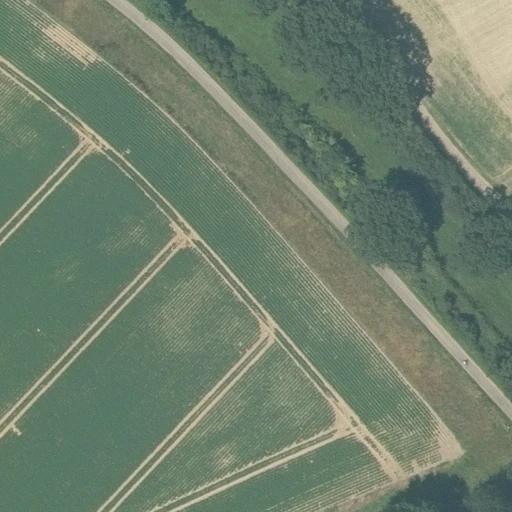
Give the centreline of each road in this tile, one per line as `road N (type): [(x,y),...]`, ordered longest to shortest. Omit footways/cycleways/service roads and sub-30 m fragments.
road 1 (unclassified): [(511,414),(232,102),(110,0)]
road 2 (track): [(511,215),(451,155),(356,32),(318,0)]
